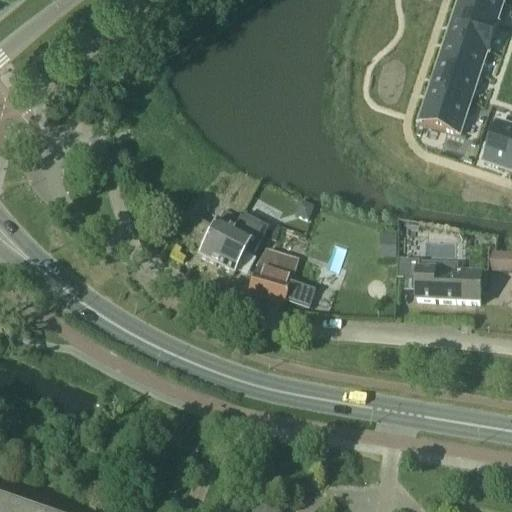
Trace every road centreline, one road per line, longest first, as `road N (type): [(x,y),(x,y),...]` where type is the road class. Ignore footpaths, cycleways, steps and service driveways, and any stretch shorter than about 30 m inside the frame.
road 1 (tertiary): [(511,432),(253,386),(148,344),(39,269)]
road 2 (residential): [(132,258),(297,332),(511,347)]
road 3 (residential): [(132,258),(96,144),(69,135),(48,148)]
road 4 (residential): [(48,148),(42,173),(51,197),(132,258)]
